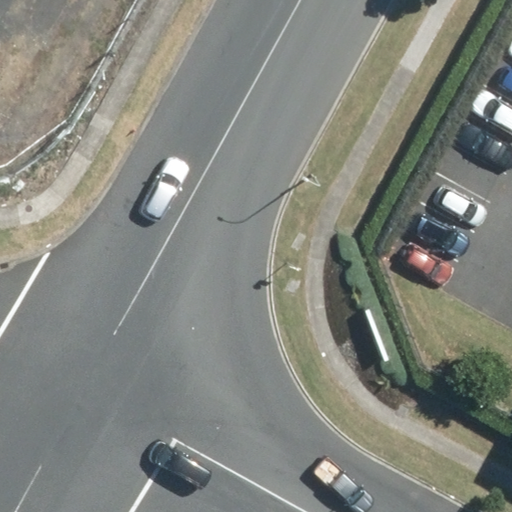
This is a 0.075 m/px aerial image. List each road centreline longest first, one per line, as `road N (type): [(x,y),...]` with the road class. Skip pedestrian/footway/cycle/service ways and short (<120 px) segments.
road 1 (tertiary): [(70,414),(299,0)]
road 2 (tertiary): [(280,511),(180,457),(70,414)]
